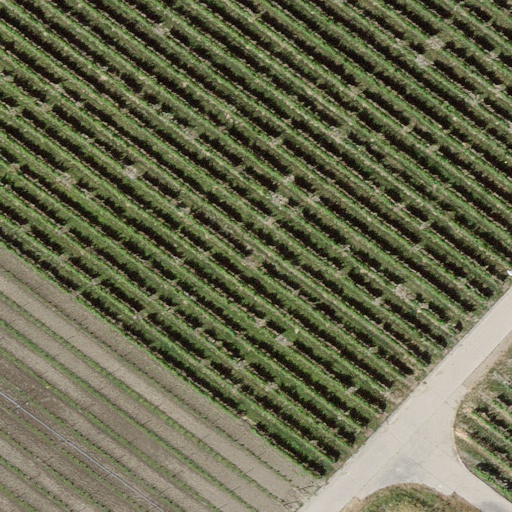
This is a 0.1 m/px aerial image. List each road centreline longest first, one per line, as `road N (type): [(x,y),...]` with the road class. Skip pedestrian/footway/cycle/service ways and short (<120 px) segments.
road 1 (track): [(511,321),(325,511)]
road 2 (track): [(401,440),(497,511)]
